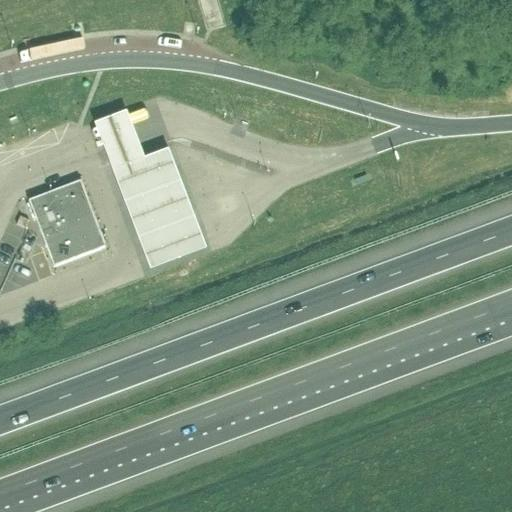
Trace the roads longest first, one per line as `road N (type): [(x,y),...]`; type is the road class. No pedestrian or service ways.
road 1 (motorway): [(0,496),(511,307)]
road 2 (motorway): [(511,230),(0,419)]
